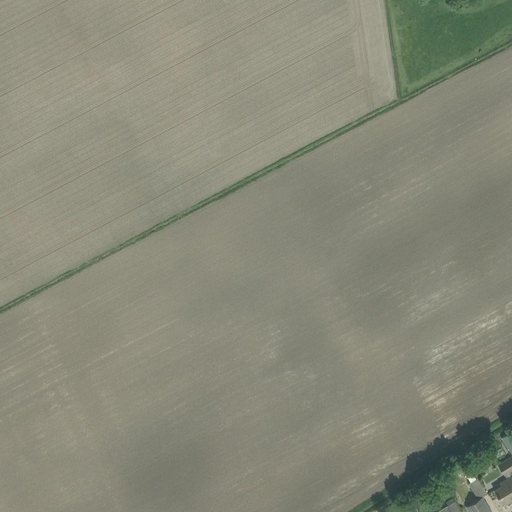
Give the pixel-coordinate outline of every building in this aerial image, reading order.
[(511,449),(511,436),(509,432),(501,437),(503,439),(503,440),(508,448),(510,450),(511,449)] [(504,473),(507,478),(500,482),(502,485),(495,489),(504,504),(511,500),(510,497),(511,495),(511,473),(510,470),(511,468),(511,455),(498,464),(504,474),(504,473)] [(481,469),(484,464),(479,461),(476,466),(481,469)] [(468,477),(470,481),(469,482),(478,498),(467,505),(470,511),(491,511),(492,511),(483,496),(488,493),(478,477),(476,478),(473,474),(468,477)] [(461,511),(455,501),(448,505),(451,511),(461,511)]
